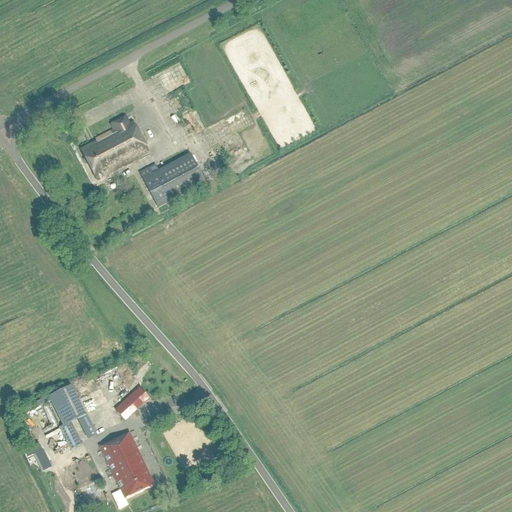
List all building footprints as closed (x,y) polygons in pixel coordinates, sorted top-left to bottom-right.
[(164,69),(167,74),(166,74),(171,84),(186,77),(177,62),(164,69)] [(181,118),(189,113),(183,103),(175,108),(181,118)] [(85,113),(79,115),(82,124),(88,122),(85,113)] [(123,118),(110,125),(114,133),(80,151),(96,182),(150,154),(133,123),(129,126),(123,118)] [(148,169),(139,174),(158,210),(206,184),(190,154),(158,171),(155,165),(148,169)] [(71,387),(49,398),(63,427),(86,416),(71,387)] [(140,390),(116,411),(126,421),(149,400),(140,390)] [(36,414),(41,424),(45,422),(41,412),(36,414)] [(129,434),(100,448),(124,499),(133,494),(134,495),(155,485),(129,434)] [(137,434),(132,437),(139,448),(144,444),(137,434)] [(55,456),(43,459),(46,469),(57,466),(55,456)]
